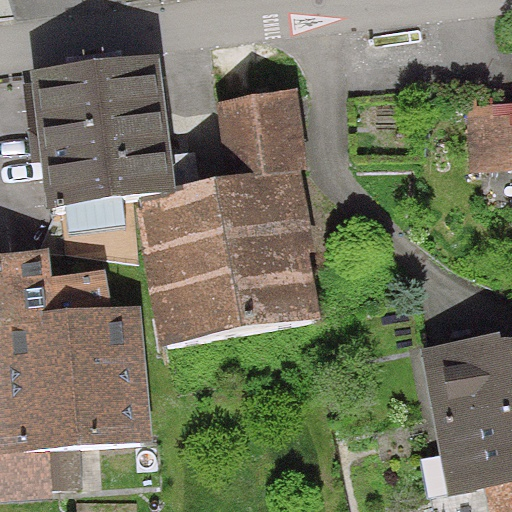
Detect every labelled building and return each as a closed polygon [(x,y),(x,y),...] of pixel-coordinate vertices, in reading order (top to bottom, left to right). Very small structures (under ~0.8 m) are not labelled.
[(161,192),(147,73),(40,86),(55,205),(161,192)] [(314,317),(284,105),(221,114),(232,193),(148,205),(168,339),(314,317)] [(511,125),(473,129),(477,171),(511,167),(511,125)] [(35,266),(0,269),(0,452),(140,439),(128,324),(96,327),(92,286),(37,291),(35,266)] [(511,479),(511,363),(435,375),(452,488),(511,479)] [(511,511),(511,493),(496,496),(498,511),(511,511)]
